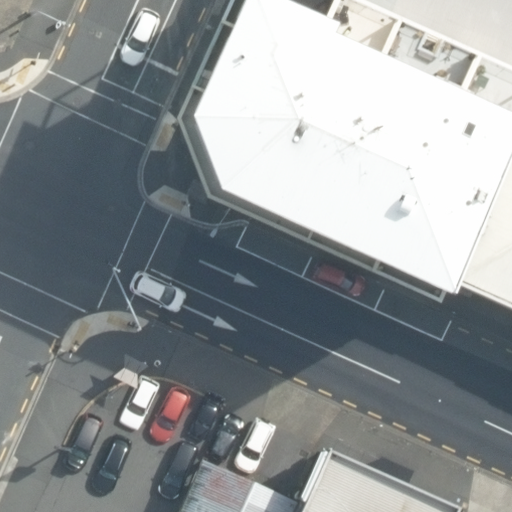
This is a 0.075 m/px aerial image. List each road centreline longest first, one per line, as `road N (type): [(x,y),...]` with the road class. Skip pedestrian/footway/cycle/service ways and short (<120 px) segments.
road 1 (trunk): [(50,212),(135,260),(511,431)]
road 2 (tertiary): [(50,212),(146,0)]
road 3 (tertiary): [(0,336),(50,212)]
